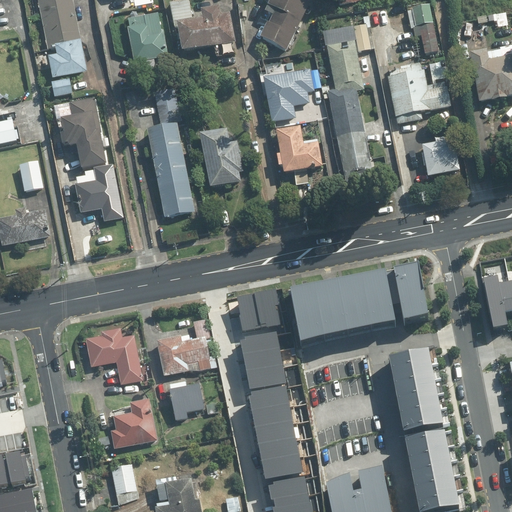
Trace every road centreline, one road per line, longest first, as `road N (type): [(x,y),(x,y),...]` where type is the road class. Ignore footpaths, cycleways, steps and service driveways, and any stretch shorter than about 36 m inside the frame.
road 1 (secondary): [(443,227),(37,306)]
road 2 (residential): [(464,332),(389,348),(376,361),(407,511)]
road 3 (residential): [(77,511),(37,306)]
road 4 (residential): [(498,511),(468,355)]
